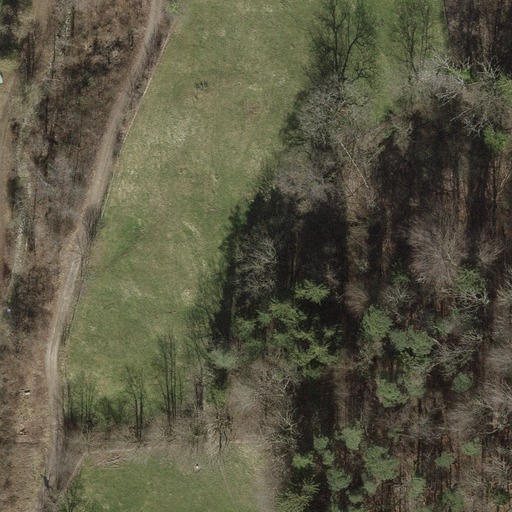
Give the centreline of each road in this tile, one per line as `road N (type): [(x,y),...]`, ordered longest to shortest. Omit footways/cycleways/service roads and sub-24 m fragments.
road 1 (track): [(156,0),(154,36),(51,351),(61,434),(45,511)]
road 2 (track): [(0,199),(36,0)]
